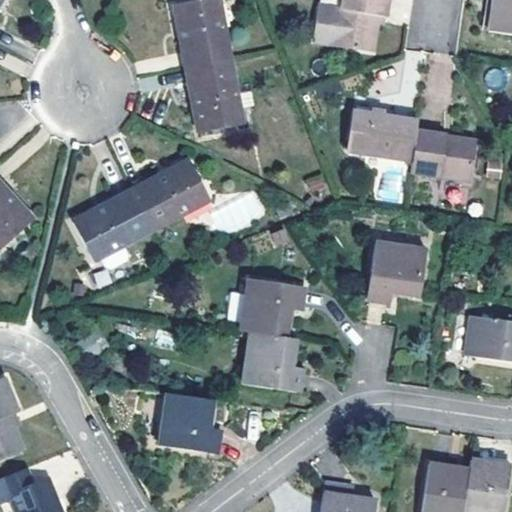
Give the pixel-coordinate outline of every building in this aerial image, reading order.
[(219,0),(198,0),(174,5),(187,69),(231,60),(219,0)] [(371,51),(377,13),(378,5),(385,6),(385,0),(347,0),(346,9),(340,8),(320,5),(314,39),(334,43),(353,46),(353,48),(371,51)] [(409,23),(410,0),(390,0),(389,22),(409,23)] [(497,0),(491,0),(486,35),(492,36),(497,0)] [(511,0),(497,0),(492,36),(511,38),(511,0)] [(231,60),(187,69),(200,133),(244,124),(231,60)] [(417,126),(418,117),(353,109),(347,152),(412,161),(417,126)] [(470,180),(475,141),(445,138),(446,129),(417,126),(412,161),(411,173),(470,180)] [(445,138),(475,141),(476,133),(446,129),(445,138)] [(190,160),(131,191),(151,231),(210,199),(190,160)] [(32,220),(0,183),(0,249),(1,250),(32,220)] [(131,191),(73,221),(94,261),(151,231),(131,191)] [(426,250),(375,243),(367,298),(392,302),(394,291),(420,295),(426,250)] [(251,332),(286,338),(290,311),(301,311),(304,287),(249,279),(241,331),(251,332)] [(511,322),(471,316),(464,355),(511,361),(511,322)] [(99,331),(93,335),(103,352),(109,348),(99,331)] [(293,365),(296,339),(286,338),(251,332),(244,384),(299,391),(303,367),(293,365)] [(93,335),(79,342),(89,360),(103,352),(93,335)] [(5,379),(0,381),(0,457),(22,448),(13,424),(9,415),(14,413),(17,411),(5,379)] [(213,401),(167,394),(160,447),(218,453),(221,429),(210,427),(213,401)] [(9,415),(13,424),(18,422),(14,413),(9,415)] [(469,470),(462,511),(504,511),(511,465),(470,459),(469,470)] [(462,511),(469,470),(429,464),(421,511),(462,511)] [(27,469),(0,479),(0,505),(12,501),(16,511),(62,511),(49,480),(34,486),(27,469)] [(340,496),(342,485),(324,483),(319,511),(373,511),(376,501),(353,498),(340,496)] [(355,487),(342,485),(340,496),(353,498),(355,487)]
